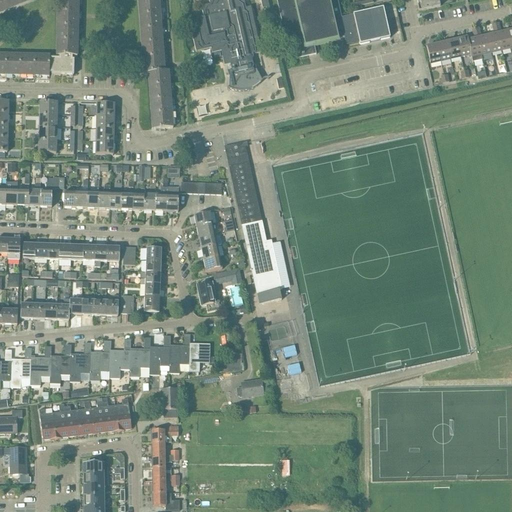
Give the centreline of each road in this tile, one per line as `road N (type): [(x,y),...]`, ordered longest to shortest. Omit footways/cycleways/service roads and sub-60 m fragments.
road 1 (residential): [(294,112),(131,145),(132,95),(0,92)]
road 2 (residential): [(188,323),(166,238),(0,230)]
road 3 (residential): [(136,511),(135,455),(121,442),(41,453),(41,511)]
road 4 (residential): [(0,341),(188,323)]
road 5 (residential): [(294,112),(303,110),(296,79),(404,54),(413,33)]
